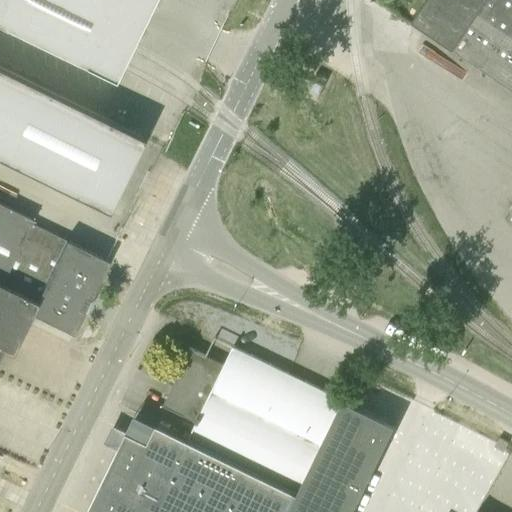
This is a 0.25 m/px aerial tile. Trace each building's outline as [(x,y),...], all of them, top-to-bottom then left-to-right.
[(0,0),(0,22),(113,77),(120,62),(130,41),(150,0),(0,0)] [(511,91),(511,0),(425,0),(410,23),(452,51),(511,91)] [(143,138),(0,67),(0,158),(107,211),(143,138)] [(0,355),(3,349),(11,352),(30,313),(72,333),(108,261),(30,223),(32,219),(0,203),(0,355)] [(297,491),(342,399),(233,346),(224,365),(191,348),(163,406),(196,422),(188,438),(297,491)] [(287,511),(352,511),(395,425),(342,399),(297,491),(287,511)] [(287,511),(297,491),(188,438),(135,412),(122,438),(135,444),(124,466),(111,460),(99,486),(101,487),(88,511),(287,511)]
